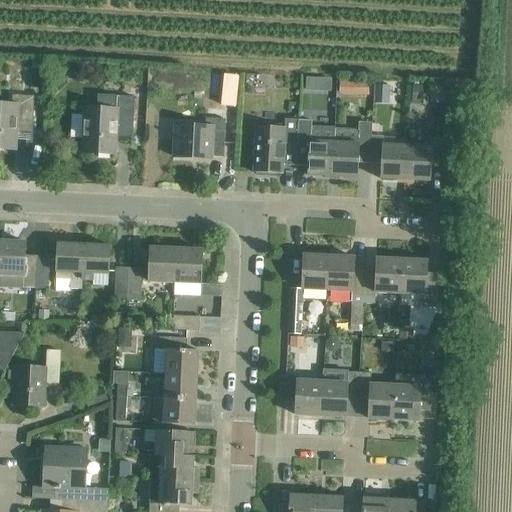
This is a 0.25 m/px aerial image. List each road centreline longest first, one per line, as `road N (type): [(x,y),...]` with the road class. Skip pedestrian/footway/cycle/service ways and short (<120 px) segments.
road 1 (residential): [(0,196),(251,212)]
road 2 (residential): [(251,212),(243,446)]
road 3 (residential): [(438,231),(375,229),(357,206),(281,202),(251,212)]
road 4 (residential): [(425,473),(364,472),(347,450),(243,446)]
